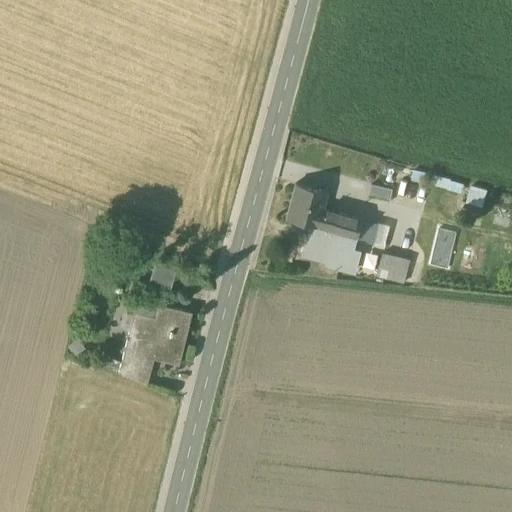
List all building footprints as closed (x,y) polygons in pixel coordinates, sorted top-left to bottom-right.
[(311,226),(316,227),(319,214),(325,191),(294,183),(285,219),(311,226)] [(368,195),(390,200),(392,189),(371,184),(368,195)] [(338,219),(319,214),(316,227),(347,235),(358,238),(361,226),(362,219),(340,213),(338,219)] [(377,224),(362,219),(361,226),(375,229),(377,224)] [(358,238),(372,242),(375,229),(361,226),(358,238)] [(310,232),(304,254),(328,260),(327,265),(338,268),(339,266),(353,270),(358,253),(354,252),(343,249),(347,235),(316,227),(314,233),(310,232)] [(343,249),(354,252),(358,238),(347,235),(343,249)] [(404,283),(407,272),(409,260),(383,253),(376,276),(404,283)] [(417,262),(409,260),(407,272),(414,274),(417,262)] [(147,286),(166,292),(172,272),(153,266),(147,286)] [(120,363),(142,369),(146,355),(152,356),(177,362),(189,313),(156,305),(152,319),(132,314),(120,363)] [(142,369),(148,371),(152,356),(146,355),(142,369)] [(117,374),(144,384),(148,371),(142,369),(120,363),(117,374)]
